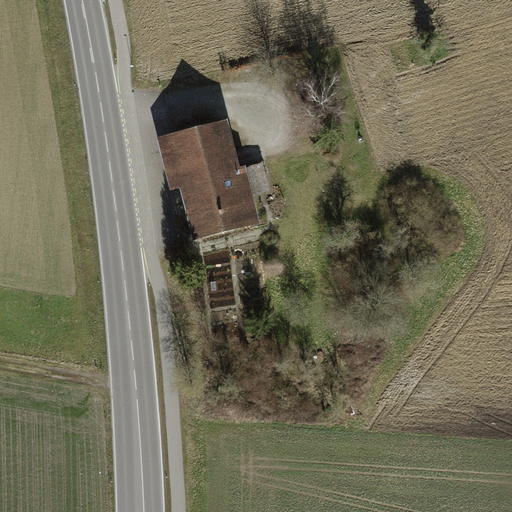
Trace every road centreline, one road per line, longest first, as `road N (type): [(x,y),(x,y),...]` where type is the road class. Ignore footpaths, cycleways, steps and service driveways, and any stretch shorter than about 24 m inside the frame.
road 1 (secondary): [(83,0),(117,218),(141,511)]
road 2 (track): [(0,364),(135,383)]
